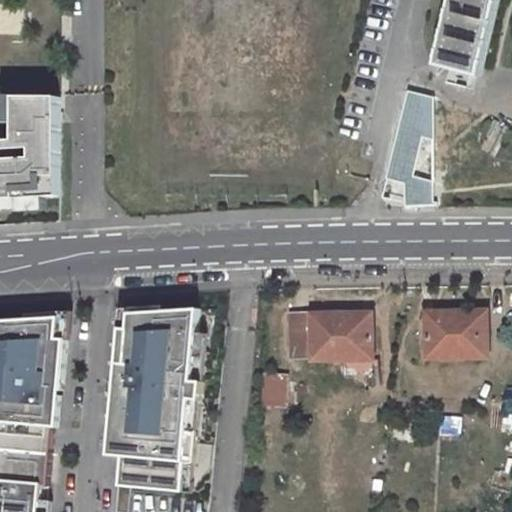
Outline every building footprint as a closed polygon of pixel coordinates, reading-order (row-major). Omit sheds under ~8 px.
[(458,0),(438,73),(475,82),(498,0),(458,0)] [(0,201),(60,198),(60,99),(17,99),(18,138),(42,138),(42,160),(34,161),(1,163),(0,162),(0,201)] [(0,162),(1,163),(0,152),(34,150),(34,161),(42,160),(42,138),(18,138),(18,143),(0,144),(0,162)] [(131,333),(122,332),(117,384),(122,384),(121,389),(117,389),(113,432),(122,432),(121,444),(116,490),(184,496),(187,467),(196,468),(199,436),(190,435),(193,404),(202,405),(203,386),(194,385),(199,337),(201,313),(174,315),(174,310),(134,312),(131,333)] [(134,312),(124,312),(122,332),(131,333),(134,312)] [(458,360),(458,355),(488,355),(487,312),(427,314),(428,361),(458,360)] [(71,315),(63,316),(61,342),(69,342),(71,315)] [(289,316),(288,358),(342,358),(342,362),(372,361),(372,315),(289,316)] [(30,323),(0,324),(0,511),(47,511),(55,430),(60,431),(63,399),(58,399),(59,393),(64,393),(69,342),(61,342),(63,316),(30,318),(30,323)] [(194,385),(203,386),(208,338),(199,337),(194,385)] [(286,371),(266,369),(264,407),(283,407),(286,371)] [(199,436),(202,405),(193,404),(190,435),(199,436)] [(122,432),(113,432),(112,443),(121,444),(122,432)] [(187,467),(184,496),(193,497),(196,468),(187,467)]
